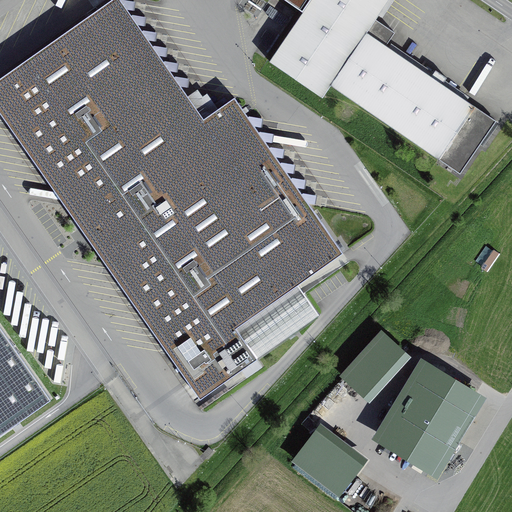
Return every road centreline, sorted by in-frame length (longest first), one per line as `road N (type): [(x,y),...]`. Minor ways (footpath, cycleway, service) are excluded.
road 1 (track): [(192,491),(511,145)]
road 2 (track): [(209,511),(511,179)]
road 3 (residential): [(425,493),(442,497),(467,478),(511,402)]
